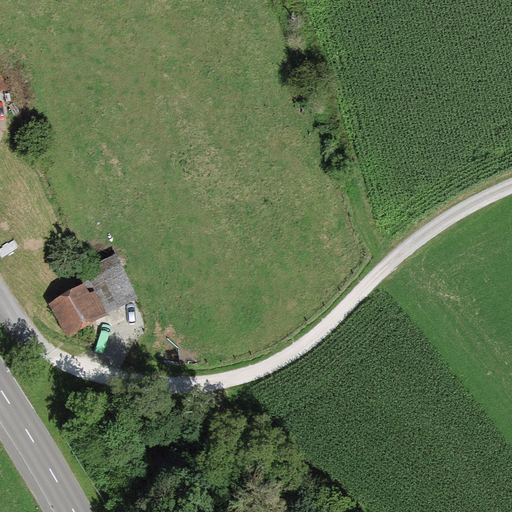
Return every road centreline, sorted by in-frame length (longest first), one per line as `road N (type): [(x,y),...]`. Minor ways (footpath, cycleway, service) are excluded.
road 1 (track): [(0,298),(36,344),(77,366),(168,385),(226,380),(295,350),(425,234),(511,186)]
road 2 (track): [(191,385),(344,511)]
road 3 (secondary): [(0,388),(73,511)]
